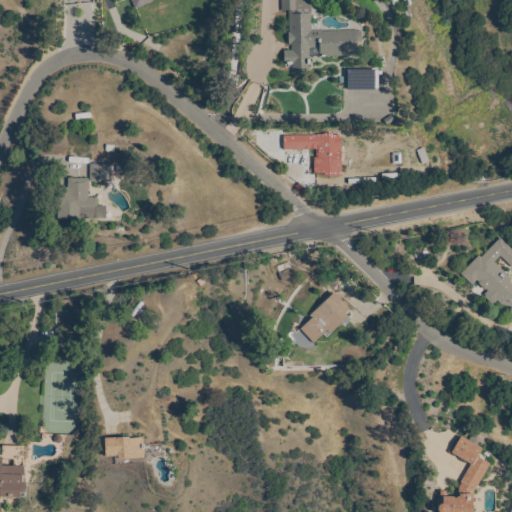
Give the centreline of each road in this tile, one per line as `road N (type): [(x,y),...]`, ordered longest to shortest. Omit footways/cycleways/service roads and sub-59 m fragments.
road 1 (tertiary): [(0,152),(50,71),(80,56),(110,57),(159,80),(332,231)]
road 2 (secondary): [(0,296),(332,231)]
road 3 (tertiary): [(332,231),(436,332),(511,365)]
road 4 (secondary): [(332,231),(511,194)]
